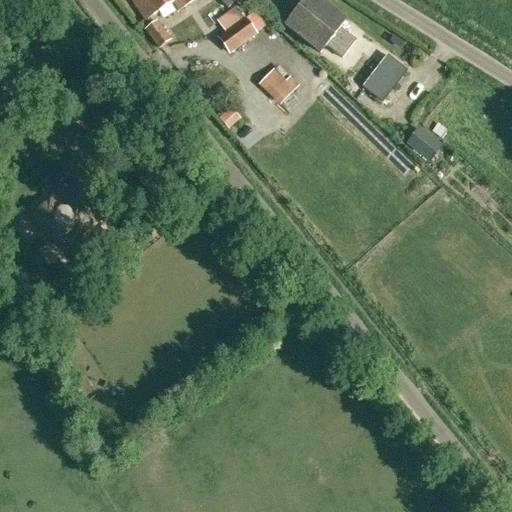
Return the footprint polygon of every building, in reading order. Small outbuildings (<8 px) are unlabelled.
[(130,0),(148,27),(144,30),(159,49),(170,40),(152,15),(176,0),(130,0)] [(317,0),(305,0),(298,10),(356,56),(363,47),(339,28),(345,22),(317,0)] [(356,56),(298,10),(285,25),(320,53),(326,46),(339,56),(349,65),(356,56)] [(258,35),(245,17),(216,38),(230,56),(258,35)] [(405,44),(399,40),(395,45),(401,49),(405,44)] [(375,71),(395,88),(408,71),(388,55),(375,71)] [(286,82),(274,70),(258,86),(280,107),(294,91),(285,83),(286,82)] [(395,88),(375,71),(362,88),(383,104),(395,88)] [(227,111),(219,119),(228,130),(237,123),(227,111)] [(446,132),(437,125),(432,131),(441,138),(446,132)] [(429,164),(440,147),(420,128),(407,144),(429,164)] [(124,174),(150,204),(166,191),(141,160),(124,174)] [(48,238),(51,241),(54,243),(58,245),(62,245),(66,245),(70,243),(74,241),(94,224),(77,204),(68,211),(59,210),(50,199),(29,216),(48,238)] [(31,292),(49,321),(71,305),(54,281),(31,292)]
